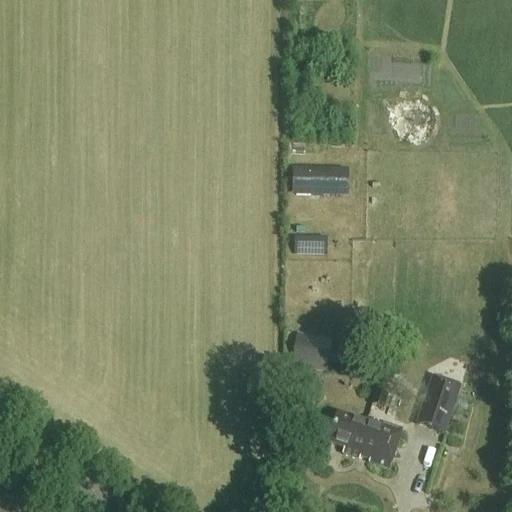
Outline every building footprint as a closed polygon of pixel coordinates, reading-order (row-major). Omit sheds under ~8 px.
[(297,196),(353,197),(353,169),(297,168),(297,196)] [(294,241),(294,256),(326,256),(326,241),(294,241)] [(291,367),(325,373),(331,340),(296,335),(291,367)] [(431,378),(415,426),(444,436),(461,388),(431,378)] [(375,393),(371,406),(383,410),(388,397),(375,393)] [(390,472),(402,435),(403,432),(367,421),(366,425),(338,416),(328,447),(344,452),(343,457),(360,463),(361,460),(370,463),(369,466),(390,472)]
